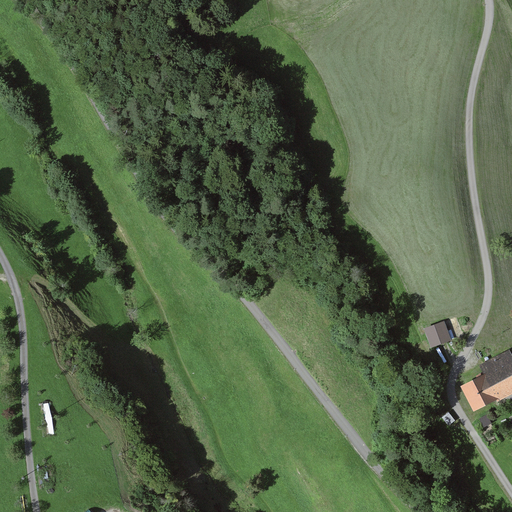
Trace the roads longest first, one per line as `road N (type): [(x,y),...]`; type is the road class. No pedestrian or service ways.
road 1 (residential): [(17,0),(70,59),(171,226),(242,298),(370,461),(421,511)]
road 2 (residential): [(511,500),(450,390),(488,291),(468,125),(488,0)]
road 3 (track): [(186,0),(177,21),(181,37),(276,101),(312,161),(304,210),(384,271),(452,398)]
road 4 (track): [(0,252),(20,297),(37,511)]
